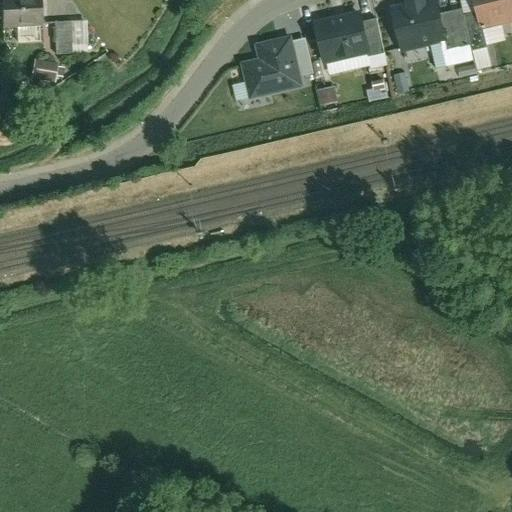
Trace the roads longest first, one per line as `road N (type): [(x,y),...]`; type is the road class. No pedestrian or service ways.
road 1 (unknown): [(91,157),(261,137),(511,82)]
road 2 (residential): [(0,184),(91,157),(132,135),(237,25),(282,0)]
